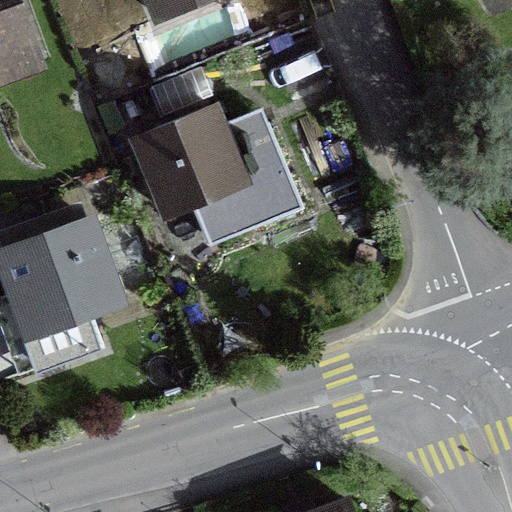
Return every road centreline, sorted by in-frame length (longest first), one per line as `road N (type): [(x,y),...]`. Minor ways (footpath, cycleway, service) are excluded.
road 1 (tertiary): [(428,394),(399,383),(341,389),(2,495)]
road 2 (residential): [(487,335),(353,0)]
road 3 (tertiary): [(428,394),(464,422),(506,511)]
